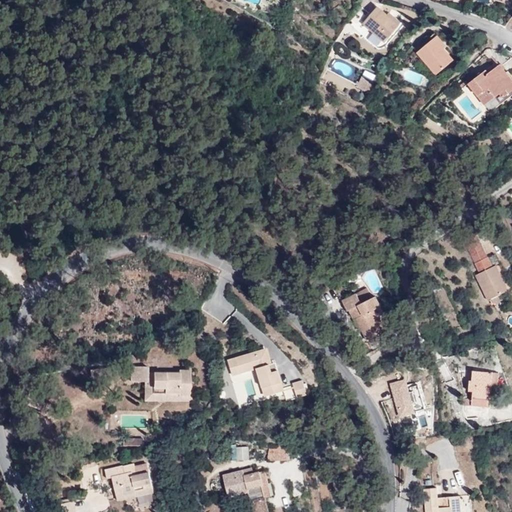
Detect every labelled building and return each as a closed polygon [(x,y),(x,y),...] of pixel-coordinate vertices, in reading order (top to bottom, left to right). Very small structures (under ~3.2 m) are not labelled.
[(384,42),(401,24),(390,14),(388,16),(378,7),(363,24),(384,42)] [(444,50),(445,48),(447,46),(438,35),(434,39),(444,50)] [(454,60),(445,48),(444,50),(434,39),(418,52),(417,53),(436,75),(454,60)] [(417,53),(418,52),(413,46),(407,53),(412,60),(417,53)] [(510,86),(511,88),(511,80),(500,65),(486,76),(483,72),(469,84),(485,105),(500,94),(510,86)] [(503,98),(511,90),(511,88),(510,86),(500,94),(503,98)] [(465,239),(476,263),(487,257),(476,234),(465,239)] [(487,257),(476,263),(475,263),(480,273),(476,275),(489,300),(491,299),(500,294),(508,290),(496,265),(493,267),(488,257),(487,257)] [(368,288),(357,293),(362,303),(373,298),(368,288)] [(362,303),(357,293),(343,301),(347,311),(349,310),(360,332),(363,331),(368,340),(392,328),(376,296),(373,298),(362,303)] [(500,294),(491,299),(495,305),(503,301),(500,294)] [(284,392),(278,371),(272,373),(270,366),(271,365),(269,356),(267,356),(265,350),(236,359),(241,374),(257,370),(259,369),(267,397),(284,392)] [(241,374),(236,359),(229,361),(234,377),(241,374)] [(271,365),(270,366),(272,373),(278,371),(276,364),(271,365)] [(152,394),(190,395),(190,371),(179,371),(179,373),(147,373),(147,367),(131,366),(131,381),(145,381),(152,381),(152,394)] [(91,377),(103,375),(102,368),(91,370),(91,377)] [(265,397),(267,397),(259,369),(257,370),(265,397)] [(487,399),(490,399),(491,389),(493,372),(473,370),(472,381),(470,381),(469,391),(473,392),(472,406),(487,407),(487,399)] [(392,383),(400,418),(416,414),(408,379),(392,383)] [(190,400),(190,395),(152,394),(152,381),(145,381),(145,400),(190,400)] [(297,398),(307,395),(303,381),(293,384),(297,398)] [(38,405),(42,393),(31,389),(26,400),(38,405)] [(288,454),(287,440),(267,441),(267,455),(288,454)] [(248,443),(237,443),(238,456),(248,456),(248,443)] [(136,493),(137,496),(154,493),(150,473),(138,475),(136,464),(125,467),(124,466),(106,470),(108,479),(113,477),(116,489),(123,487),(125,496),(136,493)] [(245,475),(244,470),(223,475),(229,496),(249,492),(253,511),(269,511),(266,497),(259,472),(259,471),(254,473),(245,475)] [(259,472),(266,497),(272,495),(266,470),(259,472)] [(439,498),(438,486),(425,487),(426,511),(461,511),(461,496),(439,498)] [(119,500),(137,496),(136,493),(125,496),(123,487),(116,489),(119,500)] [(62,511),(75,511),(73,501),(61,504),(62,511)]
